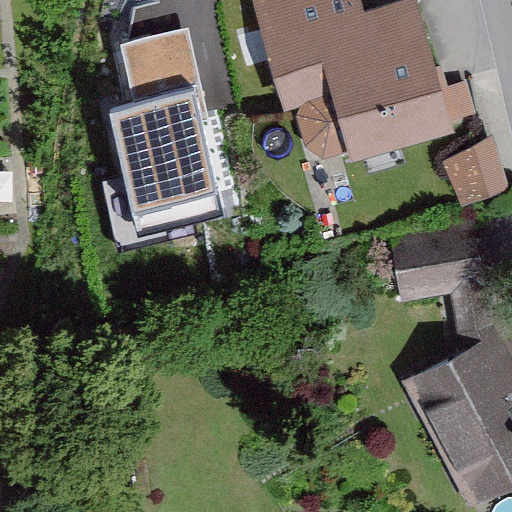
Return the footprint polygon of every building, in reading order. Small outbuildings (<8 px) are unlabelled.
[(256,0),(291,115),(303,112),(318,163),(362,150),(366,164),(463,135),(459,122),(475,117),(466,86),(448,91),(421,0),(403,0),(365,12),(361,0),(256,0)] [(123,44),(132,106),(112,109),(122,179),(110,181),(116,221),(222,206),(197,34),(123,44)] [(511,189),(493,144),(442,165),(449,182),(426,191),(438,220),(511,189)] [(447,299),(452,361),(408,384),(475,510),(511,490),(511,365),(496,335),(486,235),(396,244),(402,303),(447,299)] [(150,311),(130,236),(92,246),(113,321),(150,311)]
